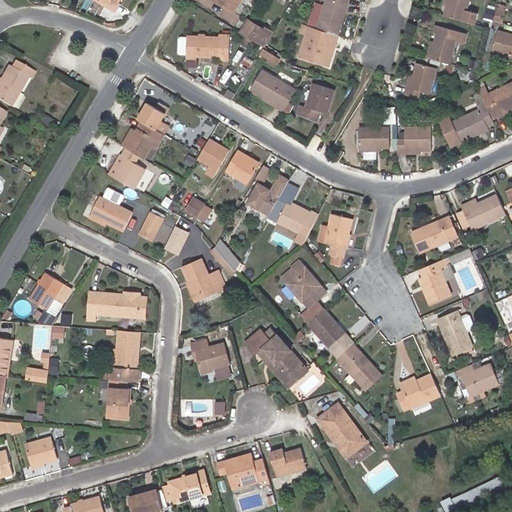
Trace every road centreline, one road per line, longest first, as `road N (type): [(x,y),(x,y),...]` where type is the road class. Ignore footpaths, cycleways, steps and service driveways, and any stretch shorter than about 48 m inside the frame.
road 1 (residential): [(39,210),(170,283),(176,307),(159,456)]
road 2 (residential): [(394,186),(345,177),(132,53)]
road 3 (tertiary): [(39,210),(132,53)]
road 4 (residential): [(159,456),(0,502)]
road 5 (residential): [(132,53),(90,30),(34,17),(0,28)]
road 6 (residential): [(511,150),(451,178),(394,186)]
